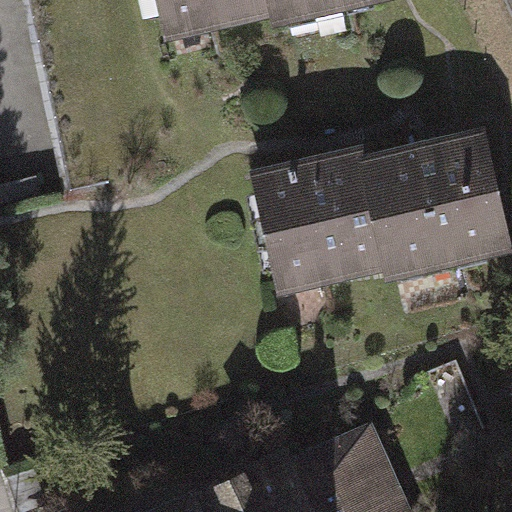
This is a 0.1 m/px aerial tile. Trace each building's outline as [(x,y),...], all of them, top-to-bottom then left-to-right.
[(157,0),(165,39),(281,16),(277,0),(157,0)] [(409,0),(277,0),(281,16),(284,35),(412,9),(409,0)] [(511,199),(498,137),(373,165),(397,269),(400,285),(511,259),(511,199)] [(371,156),(252,183),(278,296),(397,269),(373,165),(371,156)] [(419,511),(376,418),(173,511),(419,511)]
